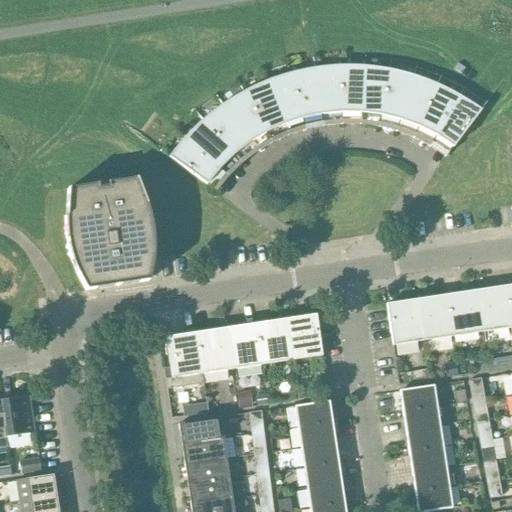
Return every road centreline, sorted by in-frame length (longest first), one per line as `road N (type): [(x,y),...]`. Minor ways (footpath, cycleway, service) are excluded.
road 1 (residential): [(347,272),(423,176),(423,165),(389,145),(321,140),(264,160),(238,193),(329,275)]
road 2 (residential): [(66,348),(66,325),(79,315),(329,275)]
road 3 (residential): [(381,511),(347,272)]
road 4 (residential): [(347,272),(511,249)]
road 5 (residential): [(91,511),(66,348)]
